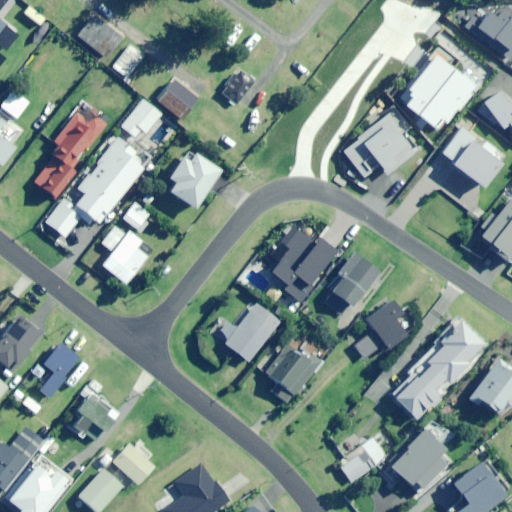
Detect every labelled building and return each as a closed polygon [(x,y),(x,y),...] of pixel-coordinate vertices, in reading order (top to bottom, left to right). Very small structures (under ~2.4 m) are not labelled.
[(61,0),(49,0),(42,10),(57,22),(69,6),(61,0)] [(147,20),(155,5),(146,0),(133,0),(128,9),(147,20)] [(183,16),(199,0),(198,0),(171,0),(169,3),(183,16)] [(217,23),(227,9),(216,0),(211,0),(208,4),(202,0),(199,0),(195,6),(217,23)] [(247,0),(258,9),(266,0),(247,0)] [(346,0),(360,11),(368,0),(346,0)] [(497,17),(482,5),(466,24),(511,59),(511,57),(511,51),(511,49),(511,12),(505,7),(497,17)] [(165,43),(182,22),(163,6),(146,27),(165,43)] [(336,43),(355,22),(337,7),(319,28),(336,43)] [(229,50),(248,26),(235,16),(216,39),(229,50)] [(0,46),(5,50),(18,35),(0,20),(0,46)] [(107,57),(122,37),(102,22),(87,42),(107,57)] [(184,50),(195,37),(182,26),(172,40),(184,50)] [(257,64),(273,43),(259,32),(243,53),(257,64)] [(317,63),(328,47),(314,36),(302,52),(317,63)] [(205,62),(214,51),(199,39),(190,50),(205,62)] [(126,77),(143,56),(129,45),(112,66),(126,77)] [(295,92),(311,74),(292,58),(277,77),(295,92)] [(137,87),(151,99),(165,83),(159,78),(161,75),(152,68),(137,87)] [(236,104),(254,82),(240,70),(222,93),(236,104)] [(180,121),(197,98),(173,80),(156,102),(180,121)] [(511,107),(509,110),(494,90),(479,102),(481,104),(476,111),(493,124),(495,122),(499,128),(505,123),(511,133),(511,107)] [(279,112),(287,100),(275,92),(267,103),(279,112)] [(147,125),(156,112),(144,104),(135,117),(147,125)] [(270,128),(277,118),(258,104),(242,126),(257,137),(266,125),(270,128)] [(200,135),(213,119),(197,106),(184,122),(200,135)] [(91,144),(105,123),(79,107),(67,126),(69,128),(34,184),(56,198),(72,173),(69,171),(88,142),(91,144)] [(341,151),(361,177),(376,166),(383,175),(411,152),(390,128),(395,124),(385,112),(354,137),(355,139),(341,151)] [(0,135),(0,129),(4,124),(0,120),(0,165),(1,166),(15,148),(0,135)] [(202,137),(219,151),(233,134),(216,120),(202,137)] [(437,153),(480,187),(504,157),(497,151),(492,158),(486,154),(491,149),(481,141),(477,147),(469,141),(473,136),(459,125),(437,153)] [(70,210),(80,217),(88,224),(93,218),(95,219),(100,223),(145,167),(132,157),(137,151),(118,135),(95,163),(98,165),(90,175),(88,173),(76,188),(83,194),(74,205),(70,210)] [(250,148),(234,135),(220,152),(236,165),(250,148)] [(193,208),(218,171),(192,153),(187,161),(181,158),(168,178),(174,182),(168,191),(193,208)] [(476,237),(505,261),(511,251),(511,194),(511,193),(476,237)] [(45,221),(64,237),(80,217),(70,210),(74,205),(65,197),(45,221)] [(137,230),(144,221),(128,209),(121,217),(137,230)] [(128,231),(125,235),(114,226),(101,243),(112,252),(101,265),(125,284),(146,257),(135,248),(141,241),(128,231)] [(316,236),(312,241),(292,226),(270,255),(278,261),(269,272),(286,284),(283,288),(302,304),(314,289),(308,284),(335,250),(316,236)] [(344,316),(378,272),(352,253),(337,273),(342,278),(324,301),(344,316)] [(393,319),(401,313),(390,300),(364,320),(372,331),(354,345),(364,358),(381,346),(384,350),(405,335),(393,319)] [(247,361),(277,322),(254,304),(223,343),(247,361)] [(24,350),(38,333),(11,311),(0,324),(0,363),(11,372),(27,352),(24,350)] [(463,363),(483,342),(457,318),(432,344),(433,346),(408,373),(411,375),(391,396),(414,419),(437,395),(431,389),(440,380),(445,385),(464,364),(463,363)] [(287,404),(320,364),(290,340),(264,373),(277,383),(271,391),(287,404)] [(62,377),(77,357),(59,343),(42,365),(52,372),(38,390),(49,398),(64,378),(62,377)] [(511,367),(496,357),(468,395),(499,417),(511,405),(511,367)] [(97,443),(118,413),(89,393),(75,412),(80,416),(73,426),(97,443)] [(433,474),(439,481),(456,465),(438,446),(450,435),(433,417),(385,462),(407,485),(411,481),(418,488),(433,474)] [(0,486),(5,490),(43,440),(25,426),(9,448),(2,442),(0,445),(0,486)] [(137,485),(153,467),(127,443),(111,461),(137,485)] [(351,482),(367,470),(356,454),(339,467),(351,482)] [(163,511),(216,511),(231,502),(201,462),(174,482),(183,495),(162,511),(163,511)] [(454,511),(479,511),(509,488),(488,462),(482,466),(479,462),(451,485),(465,503),(454,511)] [(61,493),(77,473),(65,464),(50,483),(61,493)] [(257,488),(243,469),(222,485),(236,503),(257,488)] [(95,511),(98,511),(122,487),(103,470),(78,496),(95,511)]
